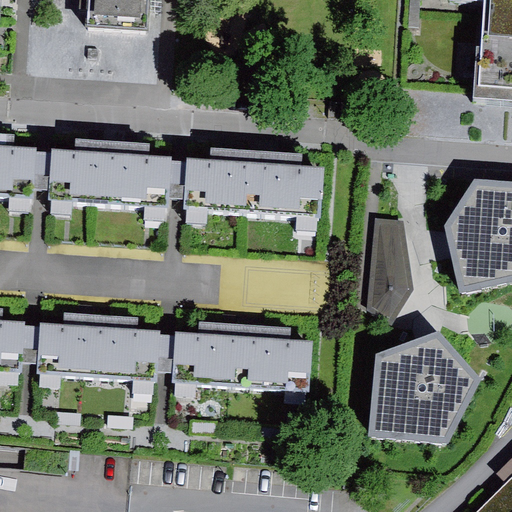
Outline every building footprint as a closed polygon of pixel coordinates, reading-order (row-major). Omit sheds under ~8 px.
[(149,0),(88,0),(87,29),(147,33),(149,0)] [(420,0),(410,0),(409,27),(419,28),(420,0)] [(511,0),(450,0),(451,1),(486,4),(482,52),(477,52),(474,102),(511,104),(511,0)] [(0,199),(33,202),(37,153),(14,152),(15,138),(0,137),(0,199)] [(75,155),(52,154),(49,203),(169,210),(172,162),(149,161),(150,148),(75,143),(75,155)] [(211,164),(188,163),(184,210),(321,220),(325,171),(301,170),(302,158),(211,152),(211,164)] [(511,181),(475,179),(447,225),(451,246),(461,291),(511,280),(511,181)] [(405,221),(376,218),(367,310),(392,325),(414,290),(405,221)] [(0,373),(22,375),(25,326),(2,324),(3,312),(0,311),(0,373)] [(64,329),(41,327),(38,377),(158,385),(162,335),(137,333),(138,321),(64,315),(64,329)] [(200,337),(176,335),(173,386),(310,395),(313,345),(291,343),(292,331),(201,325),(200,337)] [(377,354),(372,433),(448,441),(481,378),(438,329),(426,334),(377,354)] [(57,413),(56,425),(81,427),(82,415),(57,413)] [(108,417),(107,428),(133,430),(134,419),(108,417)] [(192,422),(191,434),(216,435),(216,423),(192,422)] [(261,427),(260,440),(285,440),(285,428),(261,427)] [(511,511),(511,477),(477,511),(511,511)]
